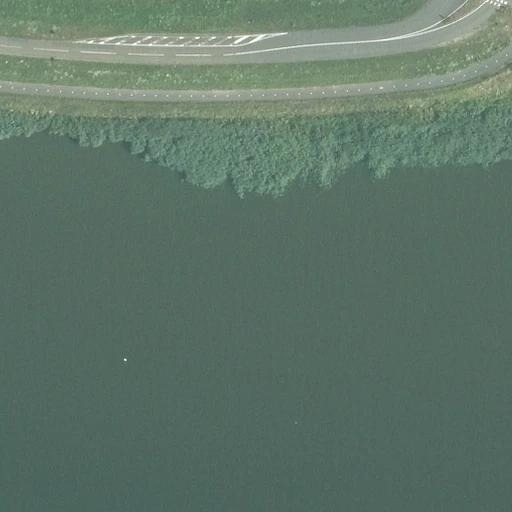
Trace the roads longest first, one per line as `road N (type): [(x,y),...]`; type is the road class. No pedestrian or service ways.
road 1 (unclassified): [(380,41),(229,57),(0,47)]
road 2 (unclassified): [(380,41),(449,35),(497,0)]
